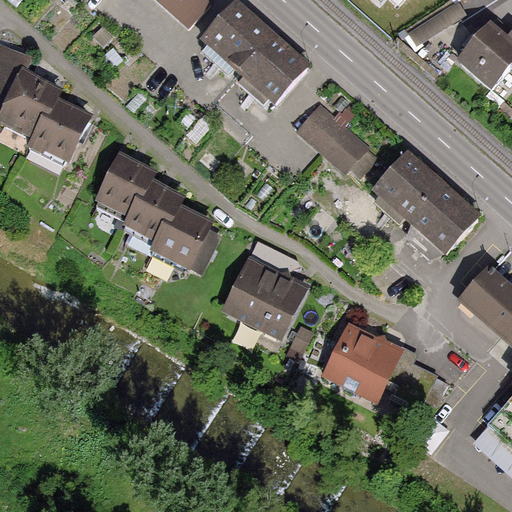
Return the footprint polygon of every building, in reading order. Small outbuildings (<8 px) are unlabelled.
[(150,0),(193,36),(214,13),(198,0),(150,0)] [(410,29),(419,46),(469,20),(459,3),(410,29)] [(309,73),(236,10),(201,52),(274,114),(309,73)] [(511,34),(499,24),(462,67),(493,94),(511,72),(511,34)] [(0,118),(0,132),(32,149),(59,97),(21,78),(0,118)] [(32,149),(70,169),(97,116),(59,97),(32,149)] [(296,134),(360,189),(380,166),(316,111),(296,134)] [(479,222),(406,160),(370,201),(444,264),(479,222)] [(93,213),(127,231),(154,181),(119,163),(93,213)] [(127,231),(162,249),(189,199),(154,181),(127,231)] [(162,249),(197,268),(224,217),(189,199),(162,249)] [(310,286),(249,257),(222,314),(283,344),(310,286)] [(511,370),(511,401),(482,437),(511,462),(511,307),(476,276),(445,313),(511,370)] [(403,352),(349,327),(323,382),(377,407),(403,352)] [(438,413),(452,380),(406,360),(391,394),(438,413)]
